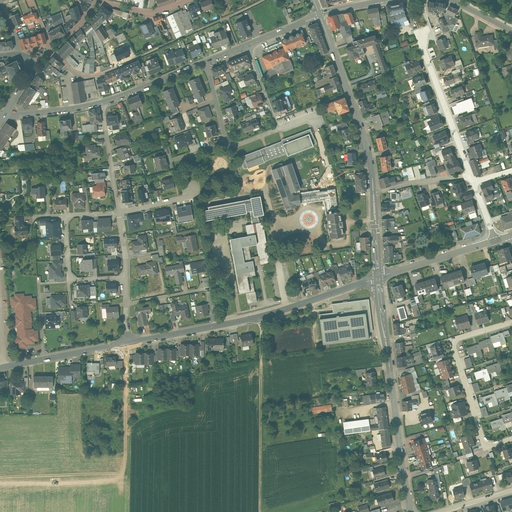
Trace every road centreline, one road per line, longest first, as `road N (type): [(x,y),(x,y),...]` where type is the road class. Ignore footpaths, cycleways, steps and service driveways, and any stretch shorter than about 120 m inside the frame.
road 1 (residential): [(378,277),(284,310),(128,343)]
road 2 (track): [(0,477),(127,472),(128,343)]
road 3 (tertiary): [(378,277),(410,511)]
road 4 (track): [(260,511),(260,315)]
road 5 (residential): [(511,322),(456,339),(454,350),(481,437),(511,438)]
road 6 (tertiary): [(319,13),(362,129),(372,193)]
road 7 (residential): [(427,37),(425,54),(471,176)]
road 8 (residential): [(128,343),(0,369)]
road 9 (residential): [(495,239),(378,277)]
